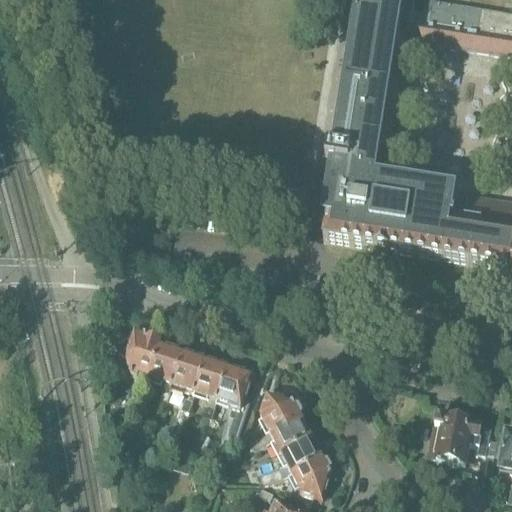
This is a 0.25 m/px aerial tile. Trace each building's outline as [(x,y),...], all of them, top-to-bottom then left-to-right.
[(474,57),(481,15),(478,15),(479,12),(466,10),(465,12),(427,6),(425,18),(411,16),(413,4),(414,4),(414,3),(412,3),(403,2),(403,0),(359,0),(359,1),(358,1),(356,15),(357,15),(342,108),(396,116),(407,46),(474,57)] [(481,15),(474,57),(511,62),(511,19),(497,18),(498,15),(485,13),(484,15),(481,15)] [(327,224),(324,245),(374,254),(374,255),(389,258),(389,256),(449,265),(460,200),(460,198),(384,185),(396,116),(342,108),(334,158),(328,157),(326,172),(332,173),(326,212),(327,212),(325,224),(327,224)] [(511,207),(460,200),(449,265),(511,275),(511,282),(511,286),(511,207)] [(130,351),(128,357),(132,380),(134,381),(141,383),(142,380),(150,383),(161,348),(133,338),(129,351),(130,351)] [(161,348),(150,383),(165,388),(173,390),(183,359),(173,355),(172,352),(161,348)] [(183,359),(173,390),(195,398),(205,366),(195,363),(195,359),(188,356),(184,359),(183,359)] [(205,366),(195,398),(217,405),(227,373),(218,370),(217,367),(210,364),(207,367),(205,366)] [(227,373),(217,405),(231,410),(230,413),(230,415),(229,416),(229,418),(229,419),(229,421),(229,422),(229,424),(229,425),(229,426),(229,427),(229,428),(229,429),(229,431),(229,432),(229,433),(228,434),(228,435),(225,444),(237,448),(249,409),(244,407),(252,381),(240,377),(240,374),(232,371),(229,374),(227,373)] [(163,396),(159,407),(167,410),(171,398),(163,396)] [(264,409),(260,421),(270,439),(301,423),(300,421),(302,418),(298,411),(295,411),(293,407),(291,408),(268,401),(266,400),(264,409)] [(186,403),(182,415),(190,417),(193,406),(186,403)] [(209,411),(205,422),(212,425),(216,413),(209,411)] [(245,452),(243,453),(247,463),(275,448),(281,461),(314,443),(308,432),(305,432),(301,425),(302,425),(301,423),(270,439),(258,445),(245,452)] [(431,445),(427,463),(453,468),(452,470),(458,471),(459,469),(465,470),(468,453),(475,454),(474,461),(493,465),(493,462),(496,447),(488,446),(491,434),(480,432),(467,429),(466,430),(445,425),(436,423),(435,432),(442,433),(440,447),(433,446),(432,445),(431,445)] [(496,447),(493,462),(501,463),(499,472),(511,474),(511,434),(511,435),(508,437),(506,436),(505,439),(498,438),(496,447)] [(249,439),(245,452),(258,445),(253,437),(249,439)] [(314,443),(281,461),(292,481),(323,465),(322,462),(321,463),(317,456),(319,453),(314,443)] [(201,452),(198,460),(209,464),(212,456),(201,452)] [(176,464),(173,475),(188,480),(192,468),(176,464)] [(323,465),(292,481),(301,499),(314,502),(322,505),(323,503),(329,481),(331,480),(329,476),(331,473),(328,466),(324,466),(323,465)] [(481,468),(477,491),(490,493),(493,470),(481,468)] [(279,475),(270,478),(273,488),(282,485),(279,475)] [(270,478),(260,481),(264,491),(273,488),(270,478)] [(263,495),(260,502),(271,507),(274,500),(263,495)]
